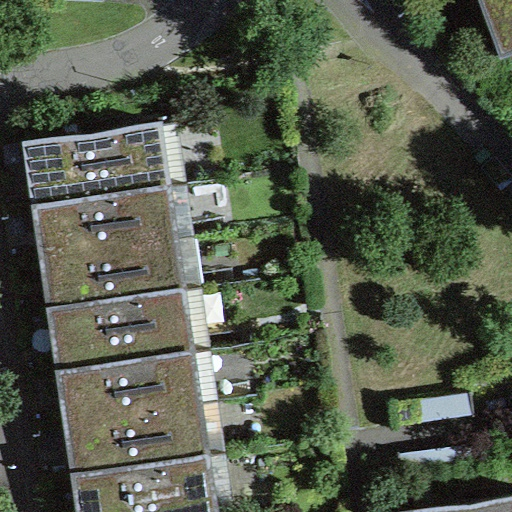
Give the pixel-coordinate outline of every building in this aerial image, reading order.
[(511,0),(481,0),(500,50),(511,46),(511,0)] [(38,201),(167,183),(157,119),(29,138),(33,165),(38,201)] [(46,253),(174,234),(167,183),(38,201),(41,220),(46,253)] [(48,273),(53,305),(182,286),(174,234),(46,253),(48,273)] [(57,329),(62,366),(191,348),(182,286),(53,305),(57,329)] [(70,418),(198,399),(191,348),(62,366),(65,388),(70,418)] [(206,451),(198,399),(70,418),(72,436),(77,470),(206,451)] [(468,465),(465,441),(395,450),(399,475),(468,465)] [(83,511),(214,511),(206,451),(77,470),(80,489),(83,511)] [(511,511),(511,491),(406,507),(406,511),(511,511)]
